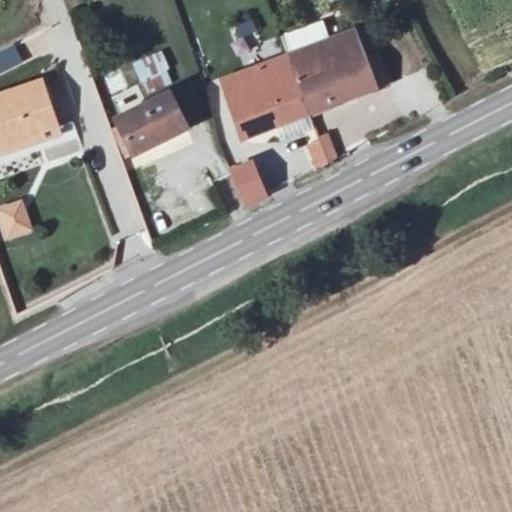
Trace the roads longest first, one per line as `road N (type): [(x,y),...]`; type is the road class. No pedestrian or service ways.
road 1 (track): [(0,474),(511,207)]
road 2 (primary): [(511,103),(0,364)]
